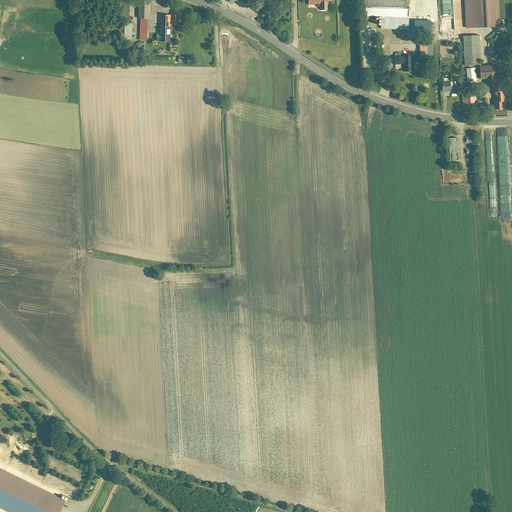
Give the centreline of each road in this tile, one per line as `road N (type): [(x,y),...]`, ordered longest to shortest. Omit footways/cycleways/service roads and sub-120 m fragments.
road 1 (tertiary): [(511,122),(441,117),(380,100),(191,0)]
road 2 (residential): [(174,511),(108,462),(0,353)]
road 3 (track): [(108,462),(287,511)]
